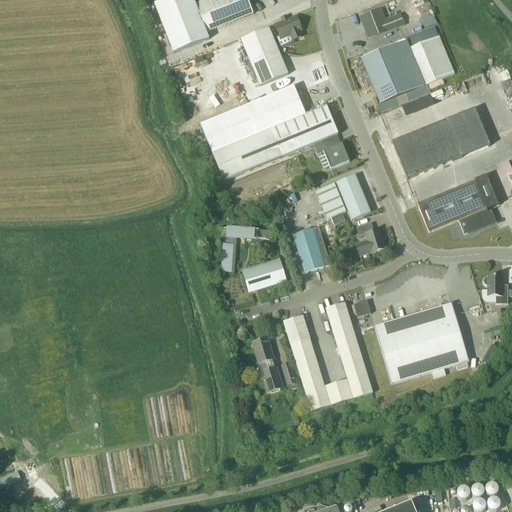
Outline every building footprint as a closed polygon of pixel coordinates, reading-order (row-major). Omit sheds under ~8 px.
[(247,0),(208,0),(195,5),(193,0),(167,0),(154,5),(173,54),(209,40),(206,33),(253,15),(247,0)] [(404,26),(400,15),(385,20),(381,9),(362,17),(371,39),(404,26)] [(428,29),(440,24),(436,14),(425,18),(428,29)] [(301,31),(302,29),(301,24),(298,24),(296,18),(275,26),(281,40),(290,36),(293,41),(301,38),(299,32),(301,31)] [(260,87),(288,75),(269,29),(232,44),(239,61),(247,58),(260,87)] [(439,37),(410,49),(426,87),(454,75),(439,37)] [(426,87),(406,42),(360,62),(379,107),(426,87)] [(321,143),(325,152),(323,152),(331,171),(350,163),(342,145),(340,145),(336,136),(338,135),(326,107),(306,116),(294,87),(200,126),(224,183),(321,143)] [(390,144),(405,181),(461,158),(446,121),(390,144)] [(511,151),(498,157),(505,175),(511,172),(511,151)] [(370,214),(355,176),(336,184),(352,221),(370,214)] [(417,205),(429,234),(458,222),(464,236),(493,224),(487,210),(498,205),(487,177),(417,205)] [(334,185),(315,193),(327,221),(331,219),(334,227),(345,222),(342,215),(345,213),(334,185)] [(355,247),(358,258),(385,250),(379,231),(374,233),(371,225),(357,229),(359,237),(365,236),(368,243),(355,247)] [(305,274),(330,266),(318,228),(293,236),(305,274)] [(271,232),(228,229),(228,237),(225,237),(223,272),(232,272),(234,239),(270,241),(271,232)] [(250,291),(284,280),(279,262),(244,273),(250,291)] [(488,277),(488,278),(486,279),(484,280),(484,282),(484,285),(486,286),(488,287),(488,297),(496,297),(496,305),(508,305),(508,290),(502,290),(502,277),(488,277)] [(367,302),(354,306),(357,319),(371,315),(367,302)] [(325,310),(329,320),(348,314),(345,304),(325,310)] [(374,328),(391,385),(468,363),(451,305),(374,328)] [(332,330),(351,324),(348,314),(329,320),(332,330)] [(306,327),(302,317),(283,323),(286,333),(306,327)] [(332,330),(335,340),(354,334),(351,324),(332,330)] [(309,337),(306,327),(286,333),(289,343),(309,337)] [(338,350),(357,345),(354,334),(335,340),(338,350)] [(312,347),(309,337),(289,343),(293,353),(312,347)] [(282,390),(276,370),(267,340),(253,345),(268,394),(282,390)] [(338,350),(341,361),(360,355),(357,345),(338,350)] [(315,358),(312,347),(293,353),(296,363),(315,358)] [(344,371),(363,365),(360,355),(341,361),(344,371)] [(318,368),(315,358),(296,363),(299,374),(318,368)] [(281,366),(287,387),(296,384),(290,363),(281,366)] [(344,371),(347,381),(367,375),(363,365),(344,371)] [(321,378),(318,368),(299,374),(302,384),(321,378)] [(341,404),(372,394),(367,375),(347,381),(335,385),(341,404)] [(324,388),(321,378),(302,384),(305,394),(324,388)] [(335,385),(324,388),(305,394),(311,413),(341,404),(335,385)] [(0,480),(0,490),(21,482),(17,473),(0,480)] [(488,495),(491,497),(494,497),(497,496),(498,493),(499,491),(498,487),(495,485),(492,485),(489,486),(487,489),(486,492),(488,495)] [(474,491),(474,494),(476,497),(479,498),(482,498),(484,496),(485,494),(485,491),(484,489),(481,487),(478,487),(475,488),(474,491)] [(11,488),(0,492),(0,501),(14,496),(11,488)] [(460,499),(463,500),(466,499),(468,497),(469,495),(469,492),(467,489),(465,488),(462,488),(459,490),(458,493),(458,496),(460,499)] [(414,511),(411,503),(389,511),(414,511)]
